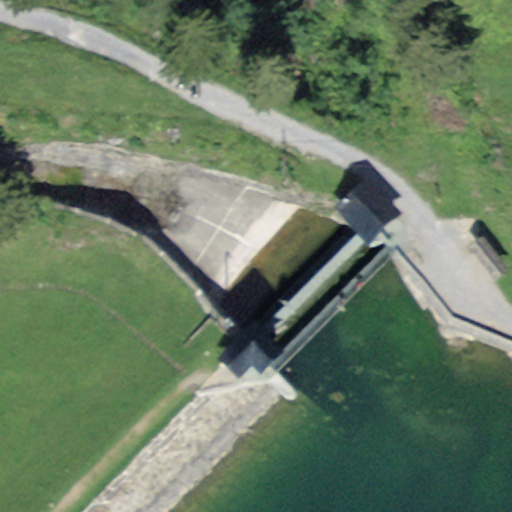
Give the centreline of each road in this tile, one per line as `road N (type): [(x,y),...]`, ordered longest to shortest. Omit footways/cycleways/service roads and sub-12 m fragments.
road 1 (track): [(411,214),(368,167),(107,42),(0,10)]
road 2 (track): [(411,214),(511,318)]
